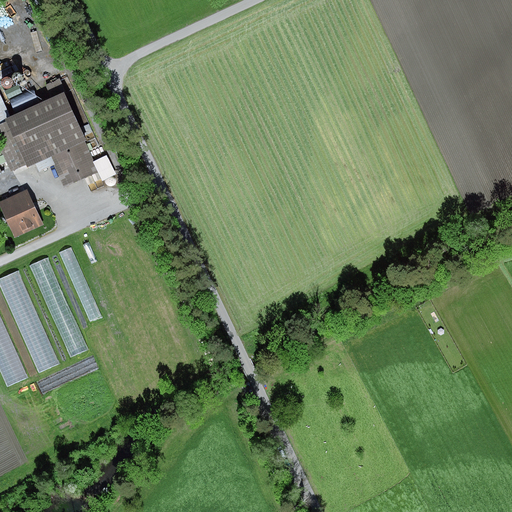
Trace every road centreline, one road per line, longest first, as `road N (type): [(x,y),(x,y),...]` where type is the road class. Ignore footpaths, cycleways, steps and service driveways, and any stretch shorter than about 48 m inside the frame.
road 1 (unclassified): [(113,76),(318,511)]
road 2 (unclassified): [(113,76),(145,51),(254,0)]
